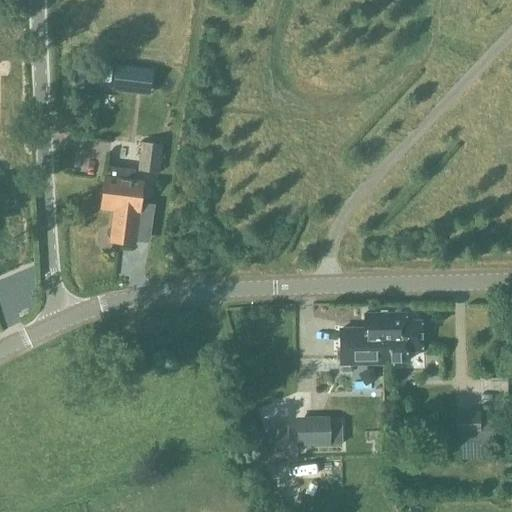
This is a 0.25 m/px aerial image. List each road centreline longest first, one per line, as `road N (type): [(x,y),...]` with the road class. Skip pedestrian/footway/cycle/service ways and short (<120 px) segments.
road 1 (tertiary): [(53,327),(167,293),(511,281)]
road 2 (unclassified): [(53,327),(34,0)]
